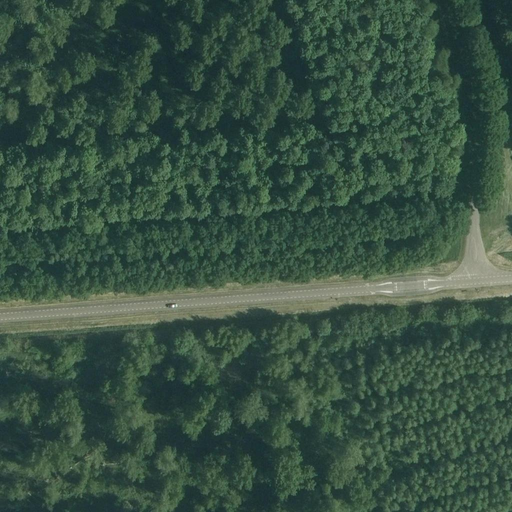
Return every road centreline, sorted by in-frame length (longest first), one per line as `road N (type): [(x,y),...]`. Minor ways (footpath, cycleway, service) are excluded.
road 1 (tertiary): [(0,317),(475,283)]
road 2 (unclassified): [(475,283),(482,103),(452,0)]
